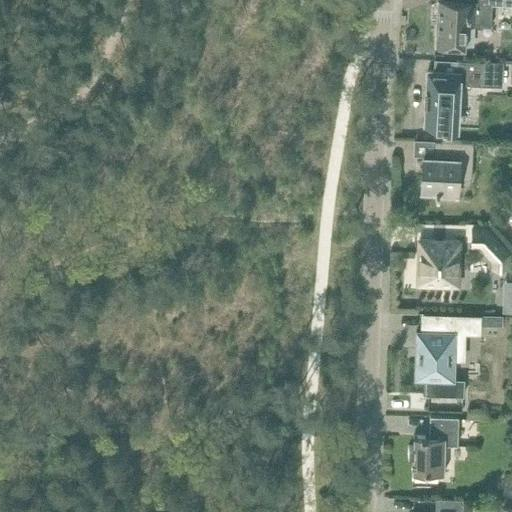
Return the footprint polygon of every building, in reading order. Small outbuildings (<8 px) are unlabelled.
[(511,0),(473,0),(473,2),(438,0),(437,0),(436,46),(464,48),(465,23),(489,25),(490,4),(511,4),(511,0)] [(427,71),(425,124),(441,125),(441,128),(456,129),(458,85),(502,87),(504,62),(458,60),(457,73),(427,71)] [(423,156),(421,193),(435,193),(435,196),(457,197),(457,178),(471,179),(473,143),(441,141),(440,156),(423,156)] [(486,230),(471,229),(471,245),(479,245),(493,260),(493,268),(508,268),(509,254),(486,230)] [(417,284),(457,285),(459,241),(444,241),(444,240),(443,240),(443,242),(435,242),(435,240),(434,240),(433,240),(419,240),(417,284)] [(416,331),(415,379),(425,379),(425,395),(463,396),(464,379),(453,379),(455,333),(480,334),(481,315),(429,314),(428,331),(416,331)] [(502,316),(481,315),(481,326),(502,326),(502,316)] [(408,446),(408,457),(412,457),(412,473),(443,474),(444,445),(457,445),(457,418),(430,417),(429,436),(413,436),(413,446),(408,446)] [(508,478),(503,495),(511,497),(511,479),(508,478)] [(462,511),(463,500),(434,499),(434,511),(462,511)]
